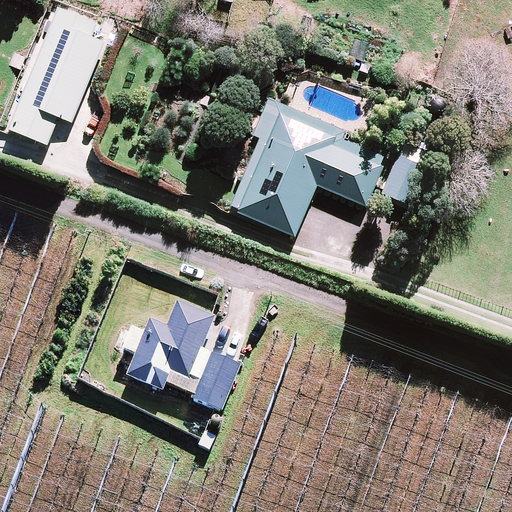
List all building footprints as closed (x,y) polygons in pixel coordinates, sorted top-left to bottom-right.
[(97,30),(59,14),(10,136),(47,151),(59,122),(72,128),(104,48),(92,43),(97,30)] [(345,137),(268,104),(253,139),(261,143),(230,214),(295,242),(317,190),(367,212),(384,172),(380,170),(384,162),(381,160),(342,144),(345,137)] [(427,173),(399,160),(382,198),(411,210),(427,173)] [(170,372),(188,379),(200,349),(214,316),(177,300),(166,327),(149,320),(144,333),(135,354),(126,376),(162,391),(165,383),(170,372)] [(135,354),(144,333),(130,327),(122,349),(135,354)] [(170,372),(165,383),(194,394),(211,353),(200,349),(188,379),(170,372)] [(240,365),(211,353),(194,394),(192,400),(221,412),(240,365)] [(215,437),(204,432),(198,445),(209,451),(215,437)]
